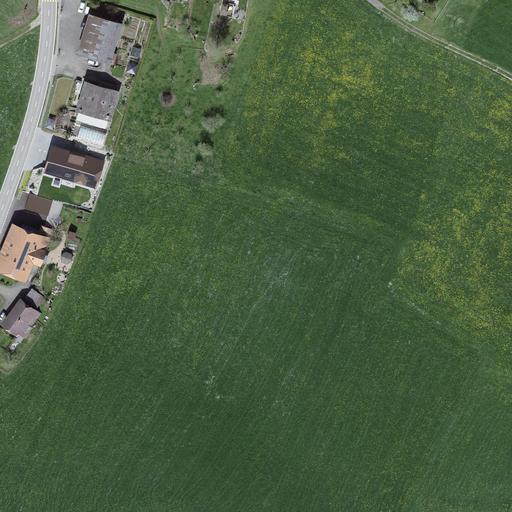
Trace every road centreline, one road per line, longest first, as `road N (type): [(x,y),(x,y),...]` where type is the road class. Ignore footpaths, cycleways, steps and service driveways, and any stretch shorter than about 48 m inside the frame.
road 1 (tertiary): [(0,215),(39,88),(49,0)]
road 2 (track): [(380,7),(511,77)]
